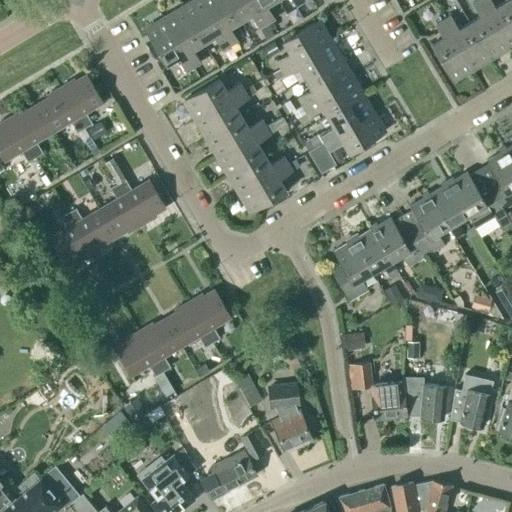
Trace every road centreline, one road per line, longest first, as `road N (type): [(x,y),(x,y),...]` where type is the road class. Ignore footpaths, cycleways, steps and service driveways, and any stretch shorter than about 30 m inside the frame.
road 1 (residential): [(511,98),(227,264),(75,0)]
road 2 (residential): [(511,485),(410,464),(314,484),(262,511)]
